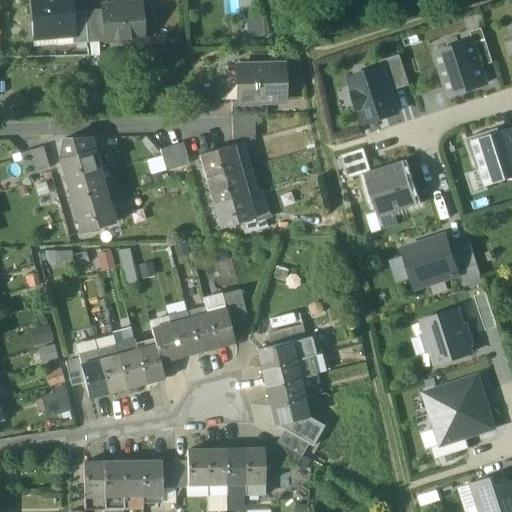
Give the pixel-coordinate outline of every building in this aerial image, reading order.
[(69,0),(31,0),(34,23),(31,23),(32,39),(54,37),(54,31),(71,30),(72,30),(71,12),(69,0)] [(140,3),(101,6),(104,42),(143,39),(140,3)] [(84,11),(71,12),(72,30),(71,30),(72,44),(87,43),(84,11)] [(71,30),(54,31),(54,37),(55,46),(72,44),(71,30)] [(481,30),(471,33),(474,43),(482,67),(492,64),(481,30)] [(474,43),(435,55),(449,97),(488,84),(482,67),(474,43)] [(399,56),(380,62),(382,69),(383,69),(390,93),(409,87),(399,56)] [(280,65),(236,66),(237,102),(253,102),(253,104),(257,104),(257,103),(264,103),(282,102),(280,65)] [(367,77),(351,81),(355,93),(353,94),(359,111),(361,109),(365,123),(397,114),(390,93),(383,69),(382,69),(366,74),(367,77)] [(237,102),(230,102),(230,116),(253,115),(265,115),(264,103),(257,103),(257,104),(253,104),(253,102),(237,102)] [(253,115),(231,116),(231,128),(253,127),(253,115)] [(253,127),(231,128),(232,140),(254,139),(253,127)] [(498,130),(467,139),(478,173),(481,172),(486,188),(511,179),(511,128),(499,133),(498,130)] [(89,140),(62,141),(61,154),(63,160),(93,152),(89,140)] [(248,192),(257,189),(242,142),(233,144),(248,192)] [(182,144),(170,147),(177,168),(188,165),(182,144)] [(170,147),(159,151),(165,172),(177,168),(170,147)] [(232,147),(199,156),(206,181),(239,171),(232,147)] [(42,148),(30,151),(37,172),(48,169),(42,148)] [(364,175),(372,172),(364,150),(342,157),(349,180),(364,175)] [(37,172),(30,151),(19,155),(25,176),(37,172)] [(63,160),(59,161),(66,185),(99,175),(93,152),(63,160)] [(404,162),(372,172),(364,175),(379,218),(418,206),(404,162)] [(239,171),(206,181),(212,205),(246,195),(239,171)] [(99,175),(66,185),(73,210),(106,200),(99,175)] [(246,195),(212,205),(220,230),(253,220),(246,195)] [(106,200),(73,210),(80,234),(113,225),(106,200)] [(445,238),(406,250),(417,287),(457,275),(449,250),(445,238)] [(189,255),(186,243),(175,246),(179,258),(189,255)] [(470,243),(449,250),(461,284),(481,277),(470,243)] [(137,282),(128,250),(118,254),(127,285),(137,282)] [(69,253),(48,254),(48,264),(69,263),(69,253)] [(88,262),(86,253),(75,256),(78,265),(88,262)] [(98,257),(102,271),(112,268),(109,254),(98,257)] [(142,279),(155,276),(151,265),(139,267),(142,279)] [(238,291),(220,296),(223,310),(228,326),(246,321),(238,291)] [(485,295),(474,298),(484,331),(495,328),(485,295)] [(220,296),(202,301),(206,315),(223,310),(220,296)] [(223,310),(206,315),(215,348),(232,343),(228,326),(223,310)] [(454,310),(421,320),(435,366),(468,356),(454,310)] [(300,314),(276,320),(278,332),(267,334),(270,348),(290,343),(306,339),(300,314)] [(206,315),(187,320),(196,353),(215,348),(206,315)] [(187,320),(169,325),(178,358),(196,353),(187,320)] [(169,325),(150,330),(153,340),(154,346),(159,363),(178,358),(169,325)] [(34,347),(52,341),(48,327),(30,333),(34,347)] [(306,339),(290,343),(294,361),(311,357),(316,356),(312,338),(306,339)] [(93,340),(74,345),(78,360),(80,366),(98,361),(96,351),(93,340)] [(153,340),(134,346),(135,351),(154,346),(153,340)] [(133,341),(115,346),(117,356),(135,351),(134,346),(133,341)] [(270,348),(256,351),(260,369),(294,361),(290,343),(270,348)] [(115,346),(96,351),(98,361),(117,356),(115,346)] [(154,346),(135,351),(144,383),(163,378),(159,363),(154,346)] [(40,351),(44,362),(56,359),(53,347),(40,351)] [(135,351),(117,356),(126,388),(144,383),(135,351)] [(117,356),(98,361),(107,393),(126,388),(117,356)] [(311,357),(294,361),(298,380),(316,376),(311,357)] [(78,360),(64,364),(70,387),(84,383),(80,366),(78,360)] [(98,361),(80,366),(84,383),(88,398),(107,393),(98,361)] [(294,361),(260,369),(265,387),(298,380),(294,361)] [(63,383),(59,370),(47,374),(51,387),(63,383)] [(494,428),(478,379),(425,396),(441,445),(463,438),(494,428)] [(298,380),(265,387),(269,406),(303,399),(298,380)] [(49,416),(70,410),(65,392),(44,399),(49,416)] [(303,399),(269,406),(274,427),(307,419),(303,399)] [(307,444),(312,447),(323,426),(307,419),(274,427),(286,433),(307,444)] [(307,444),(286,433),(279,445),(300,457),(307,444)] [(467,449),(463,438),(441,445),(430,448),(434,460),(467,449)] [(300,457),(279,445),(272,457),(293,469),(300,457)] [(205,450),(187,451),(187,463),(188,485),(206,485),(205,450)] [(226,485),(225,450),(205,450),(206,485),(226,485)] [(244,450),(225,450),(226,485),(245,484),(244,450)] [(263,450),(244,450),(245,484),(264,484),(263,450)] [(141,462),(121,463),(122,496),(142,496),(141,462)] [(160,462),(141,462),(142,496),(160,496),(160,487),(160,463),(160,462)] [(103,463),(84,464),(84,497),(104,497),(103,463)] [(121,463),(103,463),(104,497),(122,496),(121,463)] [(174,488),(173,463),(160,463),(160,487),(174,488)] [(188,485),(187,463),(173,463),(174,488),(188,488),(188,485)] [(493,478),(471,485),(479,511),(511,511),(511,480),(496,486),(493,478)] [(245,484),(226,485),(226,495),(245,495),(245,484)] [(246,495),(246,508),(264,508),(265,495),(246,495)] [(122,496),(104,497),(104,509),(122,509),(122,496)] [(142,502),(142,496),(122,496),(122,509),(142,508),(142,502)] [(104,509),(104,497),(84,497),(85,509),(104,509)]
